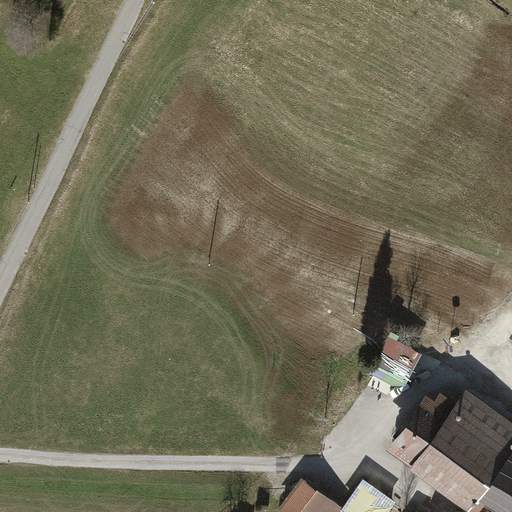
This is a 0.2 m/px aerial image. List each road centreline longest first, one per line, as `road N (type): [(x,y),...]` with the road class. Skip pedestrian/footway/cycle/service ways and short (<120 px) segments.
road 1 (track): [(0,459),(347,467),(418,374),(455,380),(511,414)]
road 2 (track): [(0,279),(131,0)]
